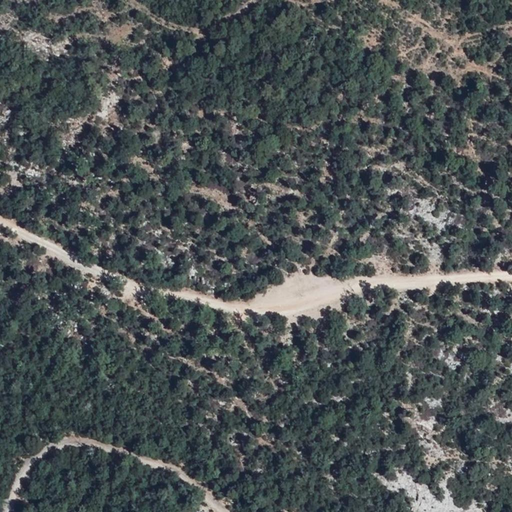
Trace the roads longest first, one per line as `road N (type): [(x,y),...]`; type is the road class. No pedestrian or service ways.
road 1 (track): [(511,274),(391,282),(266,311),(121,284),(0,223)]
road 2 (track): [(16,511),(25,471),(62,441),(125,447),(178,469),(234,511)]
